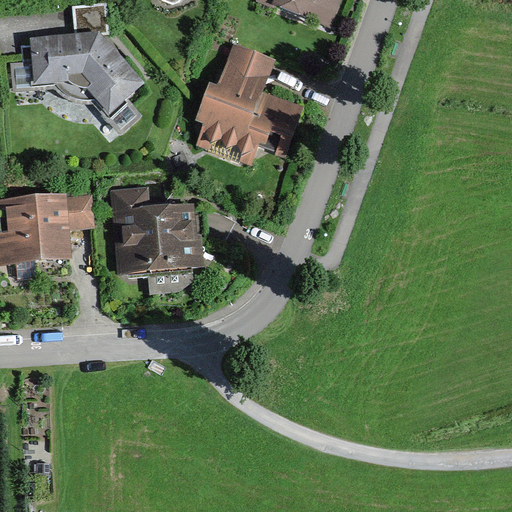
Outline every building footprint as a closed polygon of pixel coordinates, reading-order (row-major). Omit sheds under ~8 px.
[(265,0),(262,8),(338,33),(348,0),(265,0)] [(117,7),(81,9),(83,38),(118,37),(117,7)] [(119,42),(30,46),(32,91),(71,89),(83,100),(99,105),(113,102),(130,119),(164,86),(119,42)] [(277,62),(234,47),(219,92),(210,89),(197,127),(203,129),(196,148),(252,168),(259,149),(286,158),(303,108),(265,95),(277,62)] [(0,90),(8,90),(6,68),(0,68),(0,90)] [(154,193),(117,196),(122,273),(157,271),(159,298),(188,296),(203,280),(199,217),(156,219),(154,193)] [(90,199),(0,205),(0,267),(75,261),(72,233),(92,231),(90,199)]
